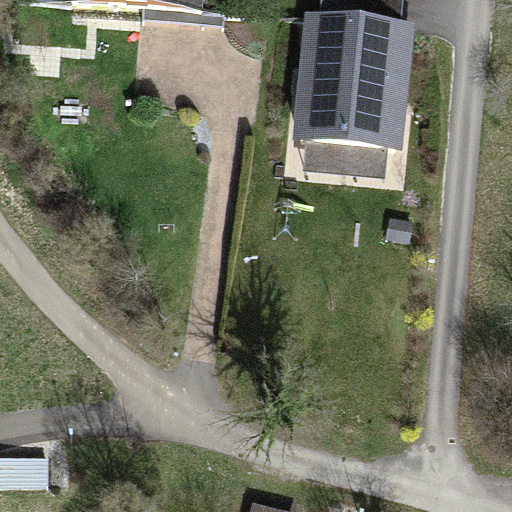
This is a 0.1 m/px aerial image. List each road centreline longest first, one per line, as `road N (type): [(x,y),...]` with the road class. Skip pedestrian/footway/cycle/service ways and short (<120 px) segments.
road 1 (residential): [(480,511),(250,447),(169,410)]
road 2 (residential): [(0,236),(169,410)]
road 3 (residential): [(169,410),(0,431)]
